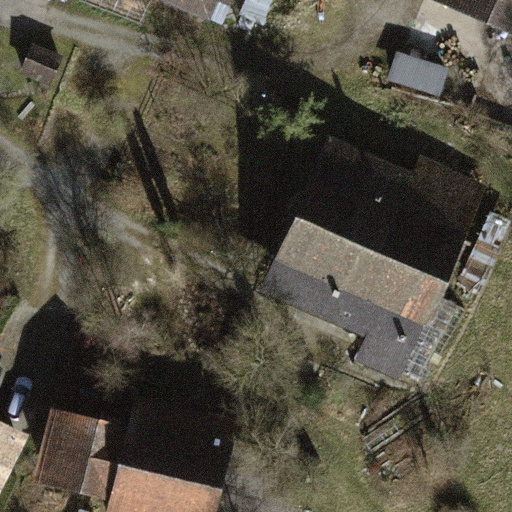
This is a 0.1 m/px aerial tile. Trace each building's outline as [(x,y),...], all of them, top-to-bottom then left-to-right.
[(511,0),(458,0),(511,22),(511,0)] [(61,60),(33,47),(23,68),(51,82),(61,60)] [(417,198),(330,159),(303,218),(436,277),(476,186),(431,166),(417,198)] [(436,277),(303,218),(278,276),(358,311),(342,346),(400,374),(418,337),(410,334),(436,277)] [(226,436),(135,414),(131,431),(66,415),(50,481),(115,497),(111,511),(205,511),(213,483),(215,483),(226,436)] [(0,468),(17,435),(0,426),(0,468)]
